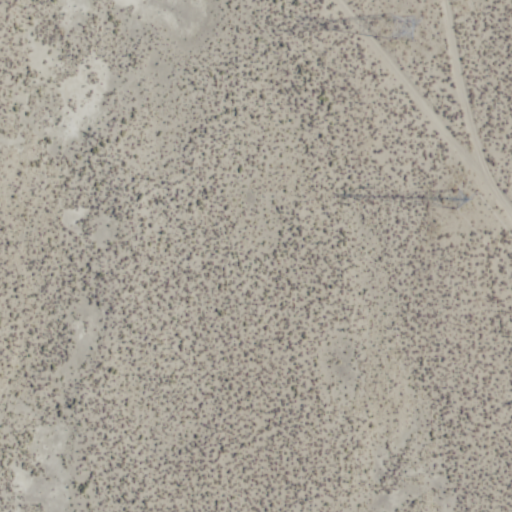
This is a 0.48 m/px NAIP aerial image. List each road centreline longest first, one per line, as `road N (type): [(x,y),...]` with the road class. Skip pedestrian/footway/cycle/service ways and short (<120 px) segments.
road 1 (track): [(511,203),(340,0)]
road 2 (track): [(448,0),(475,133),(511,201)]
